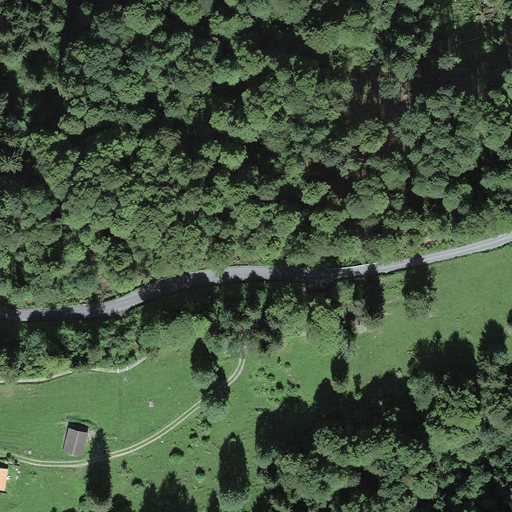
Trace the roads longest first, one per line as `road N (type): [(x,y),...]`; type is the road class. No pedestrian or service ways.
road 1 (unclassified): [(0,309),(98,310),(209,275),(373,268),(511,234)]
road 2 (unknown): [(210,343),(200,424),(92,511)]
road 3 (unknown): [(210,343),(174,340),(131,366),(0,378)]
